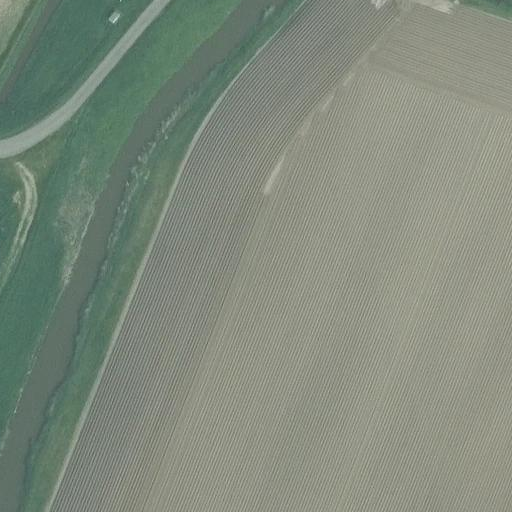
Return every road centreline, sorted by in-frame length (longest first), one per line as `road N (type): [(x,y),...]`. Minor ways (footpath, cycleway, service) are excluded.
road 1 (unclassified): [(172,0),(69,115),(29,145),(0,151)]
road 2 (track): [(29,145),(28,202),(0,277)]
